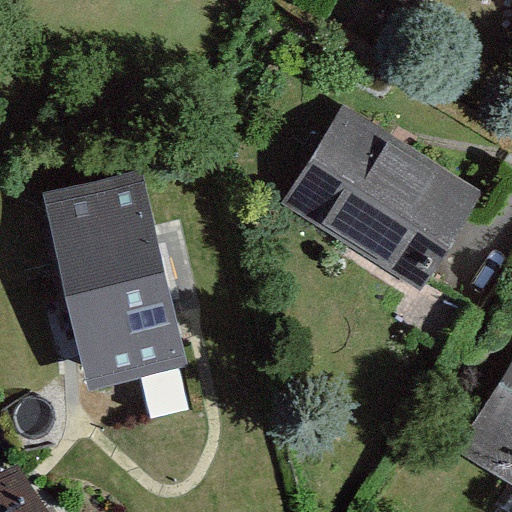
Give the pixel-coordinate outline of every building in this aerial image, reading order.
[(392,0),(417,15),(426,0),(392,0)] [(286,209),(425,300),(490,201),(351,110),(286,209)] [(147,176),(45,199),(91,398),(192,375),(147,176)] [(511,376),(462,458),(511,488),(511,376)] [(45,508),(19,463),(0,473),(0,511),(59,511),(54,503),(45,508)]
